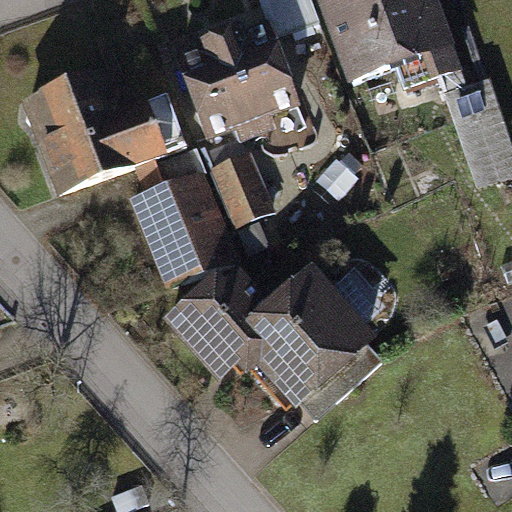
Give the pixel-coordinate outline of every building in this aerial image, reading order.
[(455,0),(326,0),(363,103),(478,63),(455,0)] [(286,14),(182,50),(215,147),(320,110),(286,14)] [(115,77),(35,104),(66,195),(189,153),(172,104),(129,119),(115,77)] [(261,153),(131,204),(167,294),(248,263),(239,240),(309,213),(295,177),(274,185),(261,153)] [(287,313),(246,269),(177,332),(238,399),(279,362),(327,415),(399,351),(329,274),(287,313)] [(117,500),(121,511),(143,511),(152,508),(144,489),(117,500)]
